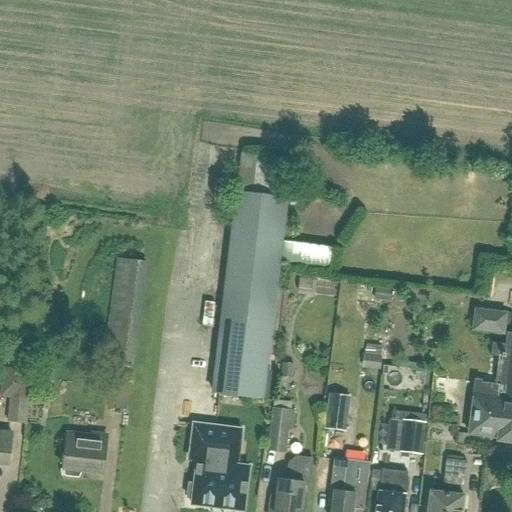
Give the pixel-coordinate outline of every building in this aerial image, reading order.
[(291,159),(243,154),(237,194),(285,200),(291,159)] [(277,266),(280,242),(285,200),(237,194),(236,194),(211,394),(261,400),(277,266)] [(331,272),(334,249),(280,242),(277,266),(331,272)] [(391,292),(375,289),(374,299),(389,302),(391,292)] [(319,304),(319,320),(342,321),(343,305),(319,304)] [(470,333),(504,337),(507,314),(473,310),(470,333)] [(139,334),(109,330),(105,359),(135,363),(139,334)] [(476,384),(470,435),(499,438),(499,442),(511,443),(511,334),(511,336),(507,336),(506,347),(493,346),(491,358),(498,359),(495,384),(499,384),(499,387),(476,384)] [(381,357),(364,356),(363,368),(380,370),(381,357)] [(281,364),(280,378),(292,379),(293,365),(281,364)] [(11,399),(9,423),(28,425),(34,372),(5,368),(1,398),(11,399)] [(127,410),(130,383),(114,381),(111,408),(127,410)] [(329,394),(325,427),(346,429),(349,396),(329,394)] [(274,409),(269,447),(288,449),(290,430),(294,431),(296,411),(274,409)] [(389,419),(385,450),(400,452),(404,421),(389,419)] [(400,452),(400,453),(423,455),(427,423),(404,421),(400,452)] [(237,467),(240,443),(240,441),(241,433),(241,431),(239,430),(239,431),(195,425),(193,425),(193,427),(190,453),(197,462),(194,485),(189,485),(187,499),(192,499),(192,504),(191,504),(191,505),(193,506),(193,505),(241,511),(243,511),(244,510),(243,510),(248,470),(249,470),(249,468),(247,468),(237,467)] [(0,467),(8,468),(11,436),(0,434),(0,467)] [(457,444),(470,446),(471,437),(458,435),(457,444)] [(66,441),(63,471),(64,479),(78,481),(81,473),(102,476),(106,438),(92,436),(91,444),(66,441)] [(277,483),(275,499),(270,499),(268,511),(299,511),(303,487),(308,488),(311,461),(295,459),(287,466),(286,476),(289,477),(288,484),(277,483)] [(333,496),(330,511),(352,511),(353,510),(362,511),(368,466),(334,462),(330,495),(333,496)] [(424,506),(427,511),(461,511),(463,498),(460,498),(462,480),(465,481),(467,464),(446,462),(442,496),(429,494),(425,499),(424,506)] [(372,471),(370,490),(378,491),(381,472),(372,471)] [(378,491),(375,511),(402,511),(406,509),(408,502),(404,498),(407,475),(381,472),(378,491)]
